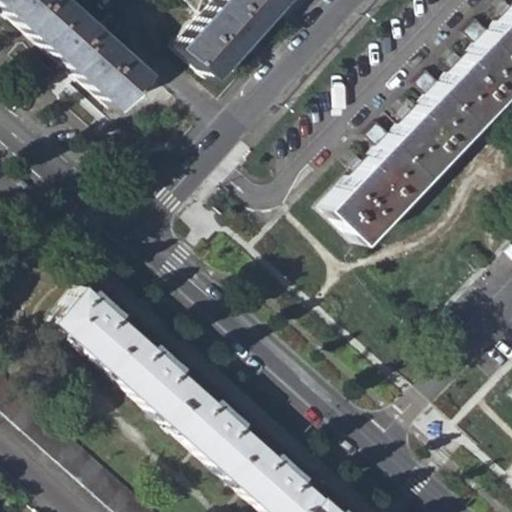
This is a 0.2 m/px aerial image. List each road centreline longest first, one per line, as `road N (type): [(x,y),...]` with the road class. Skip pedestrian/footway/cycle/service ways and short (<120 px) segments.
road 1 (tertiary): [(133,233),(452,511)]
road 2 (residential): [(133,233),(346,0)]
road 3 (tertiary): [(0,120),(133,233)]
